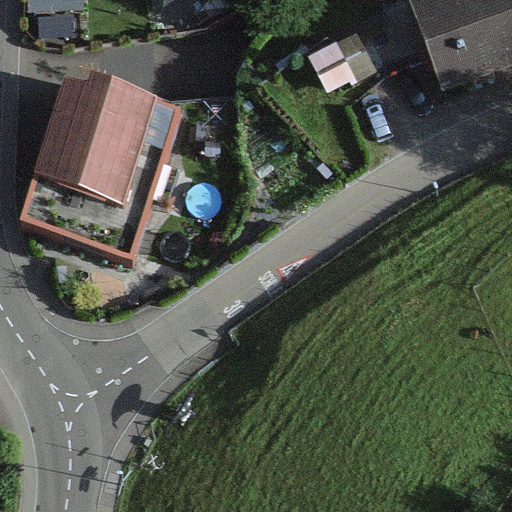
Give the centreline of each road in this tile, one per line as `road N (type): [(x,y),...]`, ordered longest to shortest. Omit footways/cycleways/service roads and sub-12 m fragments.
road 1 (residential): [(65,411),(315,245),(450,164),(511,137)]
road 2 (residential): [(65,411),(0,304)]
